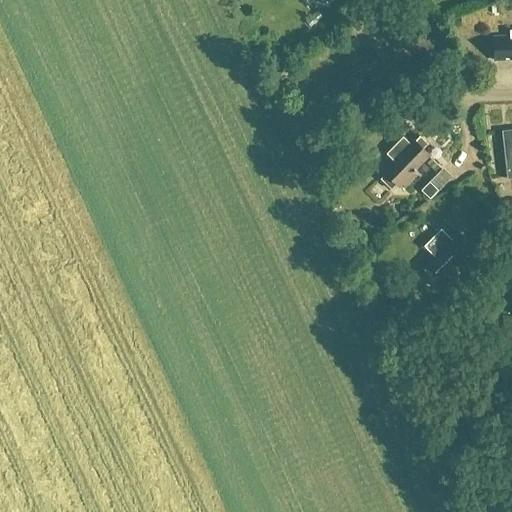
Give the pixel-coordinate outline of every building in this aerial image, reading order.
[(511,30),(509,30),(509,36),(493,37),(494,61),(511,60),(511,30)] [(370,76),(373,79),(387,64),(369,47),(339,79),(356,96),(370,82),(367,79),(370,76)] [(373,86),(357,103),(366,112),(383,94),(373,86)] [(511,130),(501,131),(506,177),(511,176),(511,130)] [(416,136),(410,142),(402,135),(384,154),(391,161),(381,171),(385,174),(378,180),(389,191),(395,184),(399,188),(401,185),(405,189),(417,176),(414,173),(428,158),(421,152),(426,146),(416,136)] [(325,177),(338,164),(328,155),(315,168),(325,177)] [(449,199),(462,187),(452,175),(438,188),(449,199)] [(437,190),(428,182),(421,190),(429,199),(437,190)] [(422,247),(432,256),(425,263),(442,280),(473,248),(455,232),(449,238),(439,230),(422,247)]
